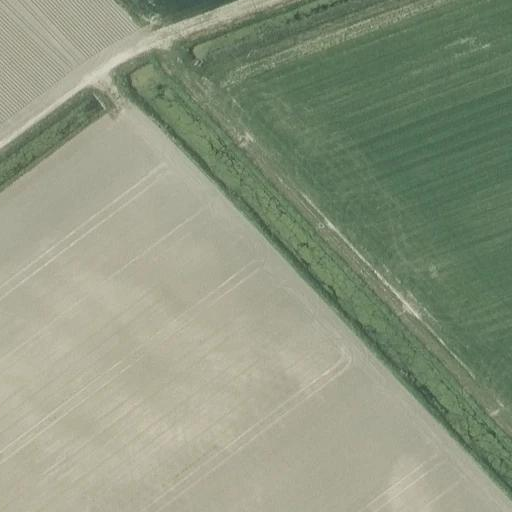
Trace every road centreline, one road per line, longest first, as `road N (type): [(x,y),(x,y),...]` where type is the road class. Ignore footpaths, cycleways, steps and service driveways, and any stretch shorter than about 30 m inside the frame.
road 1 (track): [(511,423),(149,43)]
road 2 (track): [(149,43),(107,62),(0,142)]
road 3 (track): [(274,0),(149,43)]
